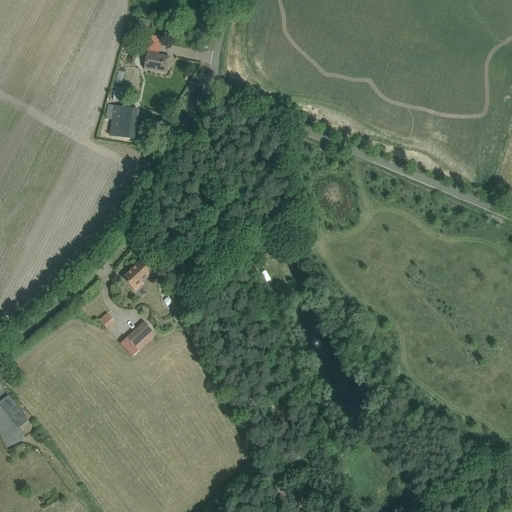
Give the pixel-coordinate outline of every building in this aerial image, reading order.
[(158,55),(158,53),(147,51),(143,69),(167,73),(169,57),(158,55)] [(129,89),(112,87),(109,96),(108,103),(126,106),(129,89)] [(133,140),(138,111),(108,105),(105,119),(112,120),(110,136),(133,140)] [(204,206),(201,201),(191,207),(194,213),(204,206)] [(226,233),(220,223),(209,230),(216,240),(226,233)] [(142,260),(122,278),(135,292),(143,284),(141,282),(153,271),(142,260)] [(169,276),(166,278),(171,283),(183,274),(174,264),(166,271),(168,274),(168,275),(169,276)] [(107,314),(99,320),(106,329),(114,322),(107,314)] [(152,331),(144,322),(127,338),(139,351),(154,336),(151,332),(152,331)] [(17,407),(7,414),(14,423),(19,419),(23,424),(27,421),(17,407)]
